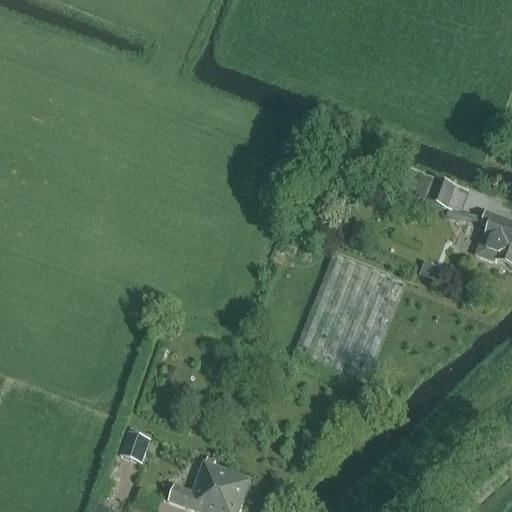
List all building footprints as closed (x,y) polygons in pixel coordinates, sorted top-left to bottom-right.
[(423,177),(414,200),(450,212),(447,219),(481,226),(481,227),(491,231),(488,240),(483,238),(476,258),(496,266),(497,263),(511,268),(511,223),(486,214),(484,220),(461,215),(469,194),(423,177)] [(292,358),(365,387),(404,288),(332,259),(292,358)] [(177,342),(181,329),(168,324),(166,328),(160,327),(158,336),(177,342)] [(255,390),(269,390),(269,371),(255,371),(255,390)] [(142,466),(152,437),(131,430),(120,459),(142,466)] [(192,495),(175,488),(169,503),(186,511),(189,511),(241,511),(252,484),(214,470),(216,463),(208,460),(206,467),(203,466),(192,495)]
